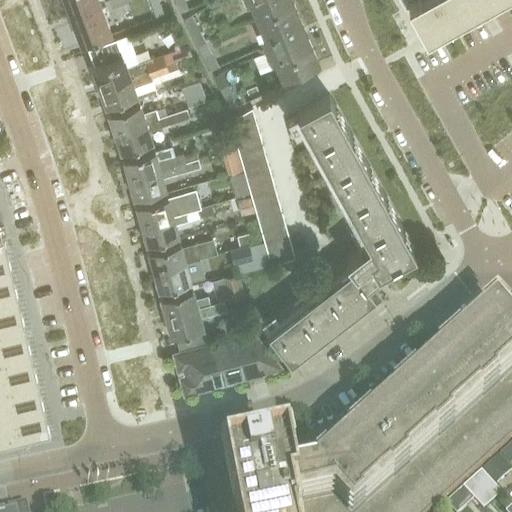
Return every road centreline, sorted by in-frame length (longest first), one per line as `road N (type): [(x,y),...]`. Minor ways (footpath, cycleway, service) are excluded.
road 1 (unclassified): [(107,449),(308,396),(493,259)]
road 2 (unclassified): [(107,449),(56,222),(0,58)]
road 3 (unclassified): [(493,259),(455,209),(346,0)]
